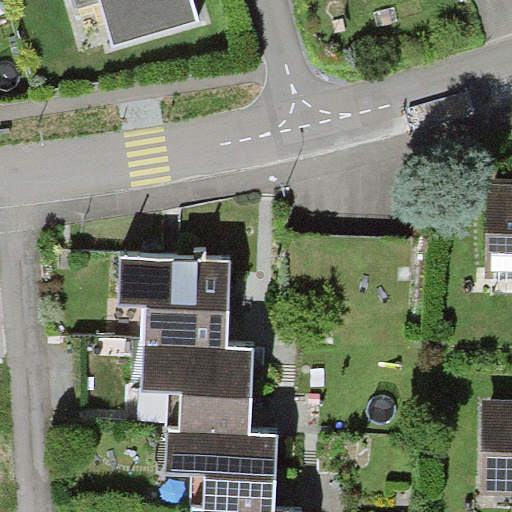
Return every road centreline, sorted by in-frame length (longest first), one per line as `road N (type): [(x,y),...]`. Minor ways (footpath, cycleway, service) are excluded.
road 1 (residential): [(8,169),(39,511)]
road 2 (residential): [(8,169),(310,128)]
road 3 (residential): [(310,128),(511,71)]
road 4 (residential): [(269,0),(310,128)]
